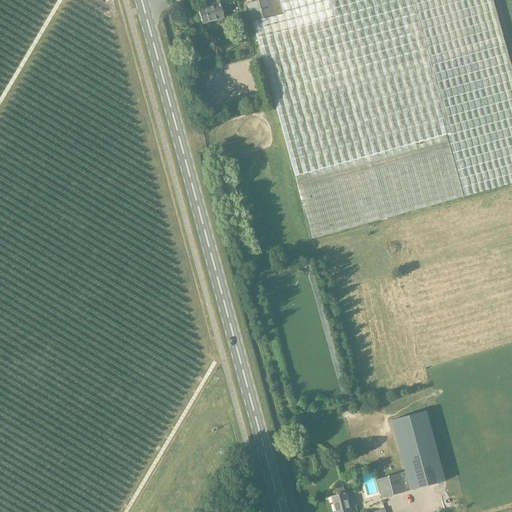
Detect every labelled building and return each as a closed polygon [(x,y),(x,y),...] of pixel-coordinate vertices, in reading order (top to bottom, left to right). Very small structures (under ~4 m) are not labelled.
[(210,7),(198,10),(202,24),(223,18),(222,12),(227,11),(225,3),(220,5),(218,0),(211,0),(209,1),(210,7)] [(314,238),(511,182),(511,70),(492,0),(260,0),(246,4),(251,23),(252,23),(295,176),(313,237),(312,238),(313,239),(314,238)] [(225,103),(237,101),(231,71),(235,70),(236,76),(239,76),(238,69),(227,71),(226,64),(208,68),(210,78),(203,80),(206,93),(213,92),(213,94),(222,92),(225,103)] [(381,499),(445,482),(425,411),(390,421),(404,472),(376,480),(381,499)] [(364,497),(376,496),(373,475),(361,477),(364,497)] [(334,511),(349,511),(344,493),(343,493),(342,487),(334,489),(336,495),(330,496),(334,511)]
